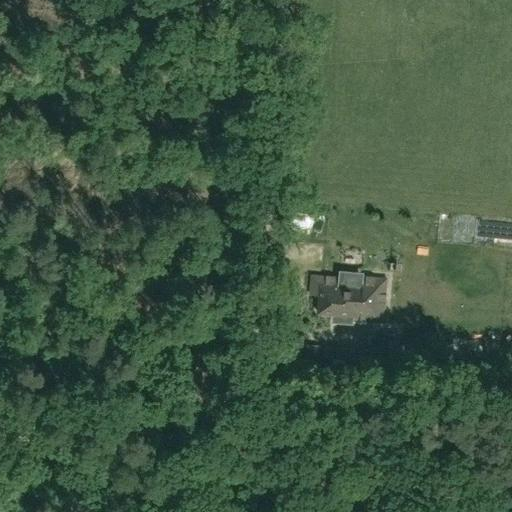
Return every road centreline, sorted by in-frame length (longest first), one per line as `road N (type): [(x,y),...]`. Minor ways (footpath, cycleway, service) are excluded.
road 1 (track): [(279,0),(258,354),(290,511)]
road 2 (track): [(0,424),(193,511)]
